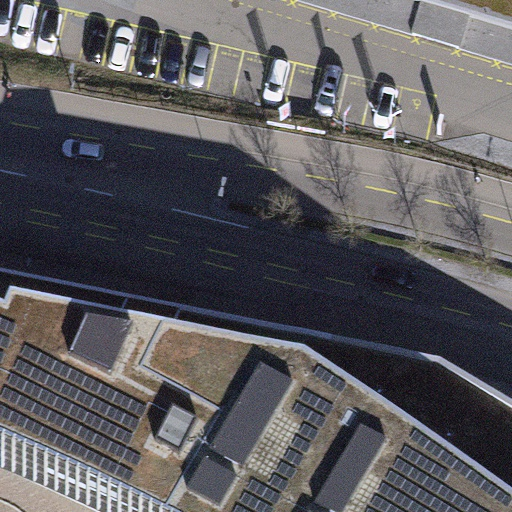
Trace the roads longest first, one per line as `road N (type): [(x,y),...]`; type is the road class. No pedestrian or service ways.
road 1 (primary): [(0,185),(350,265),(511,320)]
road 2 (primary): [(511,228),(0,133)]
